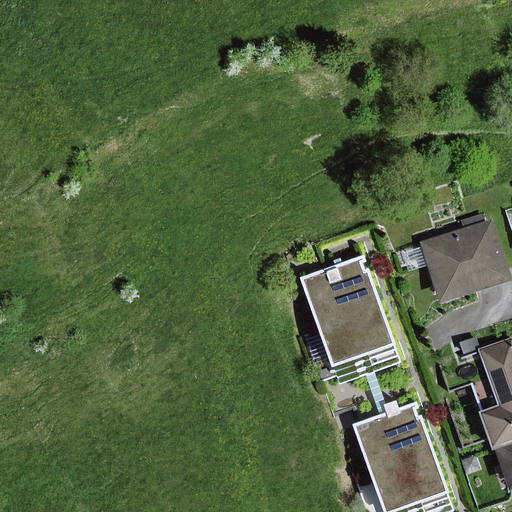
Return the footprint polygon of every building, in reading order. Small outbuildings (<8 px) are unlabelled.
[(508,281),(489,218),(482,220),(480,213),(458,220),(460,228),(416,241),(418,247),(399,253),(405,271),(423,265),(435,303),(508,281)] [(331,265),(295,277),(333,385),(397,363),(364,268),(361,269),(358,262),(361,261),(359,255),(338,262),(337,258),(330,260),(331,265)] [(460,354),(477,347),(473,336),(456,342),(460,354)] [(511,340),(511,337),(474,349),(493,407),(473,413),(486,452),(492,451),(511,443),(511,340)] [(382,413),(348,424),(378,511),(443,511),(449,510),(417,415),(413,416),(411,409),(414,408),(412,402),(394,408),(392,401),(379,406),(382,413)] [(511,443),(492,451),(506,490),(511,487),(511,443)] [(486,466),(481,452),(466,457),(471,471),(486,466)]
